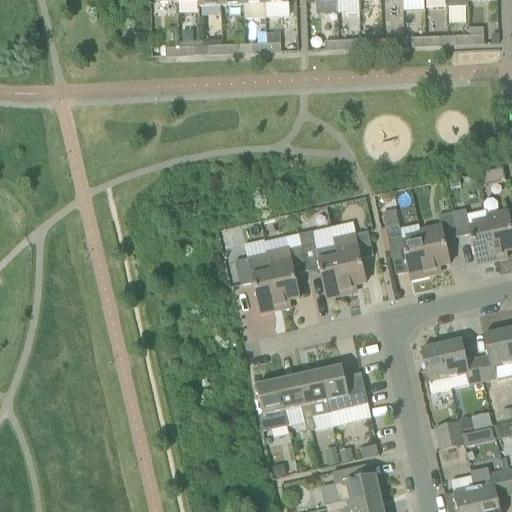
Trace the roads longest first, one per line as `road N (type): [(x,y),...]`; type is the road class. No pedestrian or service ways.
road 1 (residential): [(430,511),(386,321)]
road 2 (residential): [(257,351),(386,321)]
road 3 (residential): [(386,321),(511,293)]
